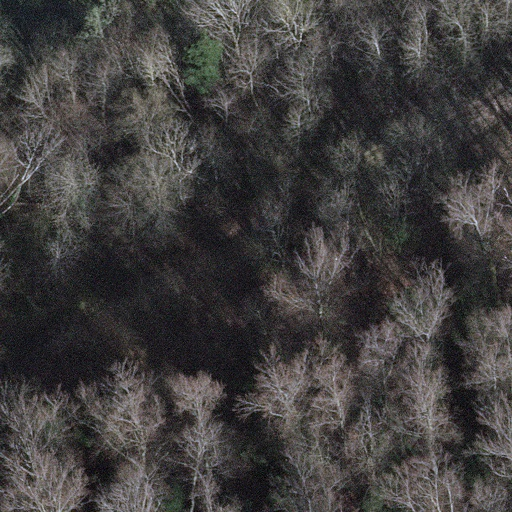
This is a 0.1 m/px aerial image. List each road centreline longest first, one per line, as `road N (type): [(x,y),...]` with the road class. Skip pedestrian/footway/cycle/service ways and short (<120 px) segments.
road 1 (track): [(0,366),(511,82)]
road 2 (track): [(0,398),(367,277),(511,243)]
